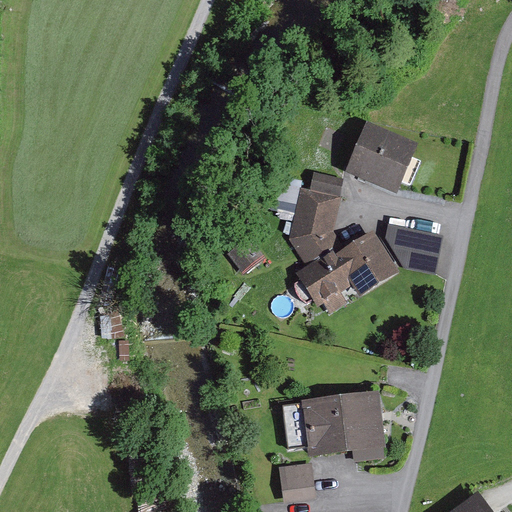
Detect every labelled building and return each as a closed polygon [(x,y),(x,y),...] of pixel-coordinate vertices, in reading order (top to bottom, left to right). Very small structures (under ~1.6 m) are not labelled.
[(408,148),(362,132),(342,179),(389,196),(408,148)] [(332,235),(339,205),(307,199),(292,243),(302,266),(340,247),(332,235)] [(391,266),(435,276),(443,241),(399,231),(391,266)] [(390,277),(370,238),(294,279),(311,312),(323,307),(328,318),(355,304),(353,296),(390,277)] [(373,399),(283,410),(288,452),(300,451),(302,461),(378,451),(373,399)] [(277,475),(280,505),(312,502),(308,471),(277,475)]
